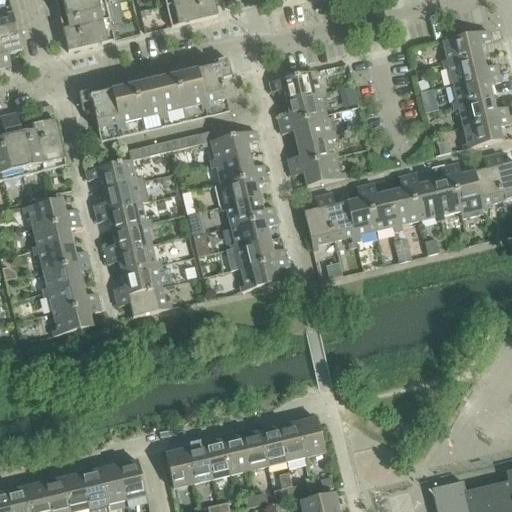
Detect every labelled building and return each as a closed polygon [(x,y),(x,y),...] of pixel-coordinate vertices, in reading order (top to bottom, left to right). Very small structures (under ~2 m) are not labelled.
[(54,0),(68,55),(114,44),(103,0),(54,0)] [(163,0),(171,30),(217,19),(212,0),(163,0)] [(8,57),(21,54),(12,15),(7,16),(8,21),(0,22),(0,62),(2,71),(11,69),(8,57)] [(479,46),(490,44),(488,34),(442,44),(447,63),(442,64),(443,68),(481,59),(479,46)] [(481,59),(443,68),(444,72),(448,71),(452,88),(498,77),(496,69),(484,71),(481,59)] [(227,61),(195,68),(206,115),(228,110),(221,81),(231,79),(227,61)] [(195,68),(174,73),(185,120),(206,115),(195,68)] [(174,73),(152,79),(163,125),(185,120),(174,73)] [(315,75),(269,86),(271,95),(283,93),(286,105),(325,96),(324,92),(319,93),(315,75)] [(456,105),(452,106),(453,110),(491,101),(488,89),(500,86),(498,77),(452,88),(456,105)] [(152,79),(131,84),(142,130),(163,125),(152,79)] [(131,84),(109,89),(121,135),(142,130),(131,84)] [(109,89),(78,96),(82,114),(92,112),(99,140),(121,135),(109,89)] [(321,101),(326,100),(325,96),(286,105),(289,117),(277,120),(279,129),(325,118),(321,101)] [(491,101),(453,110),(454,114),(458,113),(462,130),(508,119),(506,111),(494,113),(491,101)] [(53,116),(51,108),(41,111),(43,119),(53,116)] [(17,116),(9,118),(23,179),(44,174),(33,127),(20,130),(17,116)] [(0,123),(3,135),(0,135),(0,176),(2,184),(23,179),(9,118),(0,120),(0,123)] [(325,118),(279,129),(281,137),(293,135),(296,147),(335,138),(334,134),(329,135),(325,118)] [(511,118),(508,119),(462,130),(466,147),(462,148),(463,153),(502,144),(498,130),(511,127),(511,118)] [(55,122),(33,127),(44,174),(66,169),(55,122)] [(210,144),(210,145),(214,162),(210,164),(210,168),(249,158),(246,146),(258,143),(255,133),(210,144)] [(208,135),(195,138),(197,148),(210,145),(210,144),(208,135)] [(195,138),(181,141),(184,151),(197,148),(195,138)] [(335,160),(331,143),(336,142),(335,138),(296,147),(299,159),(287,162),(289,171),(335,160)] [(181,141),(168,144),(170,154),(184,151),(181,141)] [(168,144),(155,147),(157,157),(170,154),(168,144)] [(155,147),(141,150),(144,161),(157,157),(155,147)] [(141,150),(128,154),(130,163),(131,164),(144,161),(141,150)] [(491,159),(502,204),(511,201),(511,166),(502,168),(499,157),(491,159)] [(249,158),(210,168),(211,172),(216,171),(220,188),(266,177),(264,168),(252,171),(249,158)] [(485,208),(502,204),(491,159),(482,161),(485,172),(473,175),(482,214),(486,213),(485,208)] [(335,160),(289,171),(291,179),(303,177),(306,190),(345,181),(344,176),(339,177),(335,160)] [(135,182),(131,164),(130,163),(85,174),(87,184),(99,181),(102,194),(144,184),(144,183),(140,184),(139,180),(135,182)] [(483,217),(482,214),(473,175),(460,178),(457,167),(449,169),(460,214),(462,222),(483,217)] [(449,169),(440,171),(443,182),(431,185),(440,224),(444,223),(443,218),(460,214),(449,169)] [(256,188),(268,185),(266,177),(220,188),(214,189),(219,210),(259,200),(256,188)] [(416,177),(407,179),(418,224),(435,220),(436,225),(440,224),(431,185),(418,188),(416,177)] [(401,192),(389,195),(398,234),(402,233),(401,228),(418,224),(407,179),(398,181),(401,192)] [(105,206),(93,209),(95,217),(149,205),(144,184),(102,194),(105,206)] [(374,187),(365,189),(376,234),(393,230),(394,235),(398,234),(389,195),(376,198),(374,187)] [(359,202),(347,205),(356,244),(360,243),(359,238),(376,234),(365,189),(356,191),(359,202)] [(356,244),(347,205),(334,208),(332,197),(323,199),(334,244),(351,240),(352,245),(356,244)] [(317,212),(303,216),(313,254),(318,253),(317,248),(334,244),(323,199),(314,201),(317,212)] [(259,200),(219,210),(221,210),(222,214),(226,213),(230,230),(276,219),(274,210),(262,213),(259,200)] [(61,202),(23,211),(24,216),(29,215),(33,232),(78,221),(76,213),(64,215),(61,202)] [(145,224),(141,207),(149,205),(95,217),(97,226),(109,223),(112,236),(150,226),(149,222),(145,224)] [(196,256),(209,255),(205,213),(192,214),(196,256)] [(230,230),(234,247),(230,248),(231,252),(269,242),(266,230),(278,227),(276,219),(230,230)] [(37,249),(32,250),(33,254),(72,245),(69,233),(80,230),(78,221),(33,232),(37,249)] [(150,226),(112,236),(115,248),(103,251),(105,259),(151,249),(147,232),(151,231),(150,226)] [(269,242),(231,252),(226,253),(231,274),(240,272),(286,261),(284,252),(272,255),(269,242)] [(406,242),(400,244),(405,265),(411,264),(406,242)] [(435,243),(424,245),(427,258),(438,256),(435,243)] [(400,244),(393,246),(398,267),(405,265),(400,244)] [(72,245),(33,254),(34,259),(39,257),(43,274),(88,263),(86,255),(74,257),(72,245)] [(151,249),(105,259),(107,268),(119,265),(122,278),(160,268),(159,264),(155,266),(151,249)] [(286,261),(240,272),(244,289),(240,290),(241,295),(279,286),(276,272),(288,269),(286,261)] [(47,291),(42,292),(43,296),(82,287),(79,275),(90,272),(88,263),(43,274),(47,291)] [(122,278),(125,290),(113,293),(115,301),(161,291),(157,274),(161,273),(160,268),(122,278)] [(194,270),(184,272),(187,282),(196,280),(194,270)] [(7,271),(2,272),(5,283),(16,281),(15,276),(7,271)] [(98,305),(96,297),(84,300),(82,287),(43,296),(44,300),(49,299),(53,316),(98,305)] [(161,291),(115,301),(117,310),(129,307),(132,321),(171,312),(170,307),(165,308),(161,291)] [(53,316),(57,333),(52,334),(53,340),(92,330),(89,317),(100,314),(98,305),(53,316)] [(296,426),(305,461),(324,456),(316,421),(296,426)] [(296,426),(278,430),(286,465),(305,461),(296,426)] [(278,430),(259,435),(267,469),(286,465),(278,430)] [(259,435),(240,439),(249,474),(267,469),(259,435)] [(240,439),(222,444),(230,478),(249,474),(240,439)] [(222,444),(203,448),(211,483),(230,478),(222,444)] [(203,448),(184,453),(193,487),(211,483),(203,448)] [(184,453),(164,457),(173,492),(193,487),(184,453)] [(117,469),(126,503),(145,498),(137,464),(117,469)] [(117,469),(99,473),(107,508),(126,503),(117,469)] [(99,473),(80,477),(88,511),(107,511),(107,508),(99,473)] [(511,511),(511,473),(505,475),(507,484),(465,495),(463,485),(431,492),(434,503),(435,511),(511,511)] [(88,511),(80,477),(61,482),(68,511),(88,511)] [(330,481),(320,483),(322,494),(333,491),(330,481)] [(68,511),(61,482),(43,486),(48,511),(68,511)] [(48,511),(43,486),(24,491),(29,511),(48,511)] [(292,490),(294,500),(305,498),(302,487),(292,490)] [(292,490),(282,492),(284,503),(294,500),(292,490)] [(29,511),(24,491),(5,495),(9,511),(29,511)] [(2,496),(0,496),(0,511),(9,511),(5,495),(2,496)] [(254,499),(257,509),(267,507),(265,496),(254,499)] [(337,511),(334,496),(299,504),(301,511),(337,511)] [(254,499),(244,501),(247,511),(257,509),(254,499)]
